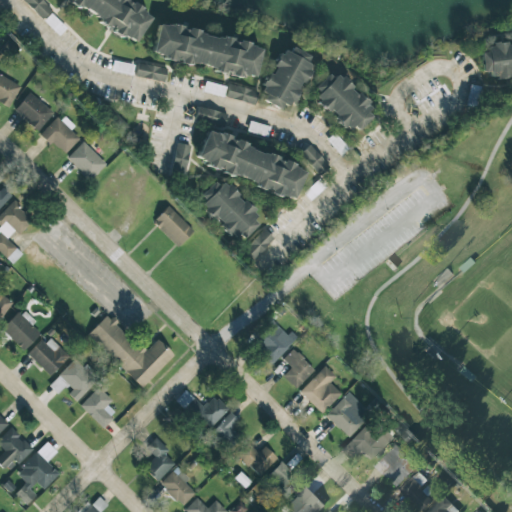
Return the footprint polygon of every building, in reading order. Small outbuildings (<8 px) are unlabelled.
[(21,0),(42,19),(51,10),(41,0),(21,0)] [(62,0),(136,40),(152,11),(132,0),(62,0)] [(254,77),(260,44),(156,25),(150,58),(254,77)] [(511,41),(485,45),(486,52),(480,53),(482,73),(490,72),(490,78),(511,75),(511,41)] [(309,56),(292,47),(289,53),(281,49),(261,90),(266,93),(262,101),(280,110),(283,104),(291,108),(312,66),(306,63),(309,56)] [(166,69),(137,63),(135,76),(164,82),(166,69)] [(346,129),(350,124),(357,131),(375,113),(339,75),(334,80),(328,74),(310,92),(346,129)] [(20,85),(0,75),(0,101),(10,106),(20,85)] [(254,105),(258,92),(229,84),(225,97),(254,105)] [(53,113),(28,93),(13,111),(37,131),(53,113)] [(224,128),(228,114),(198,107),(195,120),(224,128)] [(99,117),(119,135),(128,126),(107,108),(99,117)] [(41,134),(63,155),(78,139),(70,131),(74,126),(61,113),(41,134)] [(293,199),(304,167),(206,131),(194,163),(293,199)] [(66,158),(88,181),(105,165),(83,142),(66,158)] [(170,172),(183,175),(189,146),(176,143),(170,172)] [(299,154),(318,173),(327,165),(309,145),(299,154)] [(0,202),(8,194),(1,188),(0,189),(0,179),(1,179),(0,178),(0,202)] [(240,243),(257,224),(250,218),(255,213),(217,178),(200,196),(206,202),(201,207),(240,243)] [(0,231),(0,253),(11,264),(21,253),(6,239),(15,230),(19,234),(32,221),(12,202),(0,213),(0,226),(2,229),(0,231)] [(193,231),(167,206),(152,222),(177,247),(193,231)] [(274,238),(263,228),(241,251),(252,261),(274,238)] [(0,319),(11,304),(0,295),(0,319)] [(19,309),(0,329),(23,351),(39,333),(31,326),(34,323),(19,309)] [(87,334),(140,388),(173,356),(156,339),(143,352),(106,315),(87,334)] [(251,344),(272,363),(294,340),(273,321),(251,344)] [(48,376),(67,358),(47,336),(27,354),(48,376)] [(313,370),(292,349),(282,360),(290,368),(281,377),(294,390),(313,370)] [(75,402),(98,380),(84,366),(82,367),(74,359),(47,385),(58,396),(64,391),(75,402)] [(340,393),(329,383),(335,376),(324,366),(298,393),(321,414),(340,393)] [(111,401),(98,387),(79,405),(100,428),(115,414),(106,405),(111,401)] [(206,431),(227,410),(213,395),(201,407),(185,391),(176,399),(206,431)] [(324,415),(346,438),(370,416),(348,393),(324,415)] [(210,433),(226,448),(239,435),(231,428),(238,420),(229,412),(210,433)] [(31,447),(10,428),(0,439),(0,447),(6,453),(0,459),(0,466),(7,473),(31,447)] [(173,464),(164,454),(167,451),(155,438),(145,447),(154,457),(143,468),(156,481),(173,464)] [(43,490),(58,474),(46,462),(56,452),(45,442),(15,474),(25,483),(14,494),(25,505),(35,495),(28,489),(35,483),(43,490)] [(264,446),(257,453),(247,443),(235,454),(257,477),(276,459),(264,446)] [(416,468),(394,446),(373,467),(394,489),(416,468)] [(264,479),(285,499),(300,483),(279,462),(264,479)] [(158,484),(181,506),(194,493),(184,483),(188,479),(175,467),(158,484)] [(434,491),(418,474),(400,490),(419,511),(421,511),(432,502),(428,497),(434,491)] [(318,511),(324,506),(305,487),(285,507),(290,511),(318,511)] [(100,511),(107,505),(98,497),(89,506),(88,505),(82,511),(100,511)] [(186,511),(225,511),(214,500),(206,508),(196,498),(184,509),(186,511)] [(452,511),(440,499),(426,511),(452,511)]
